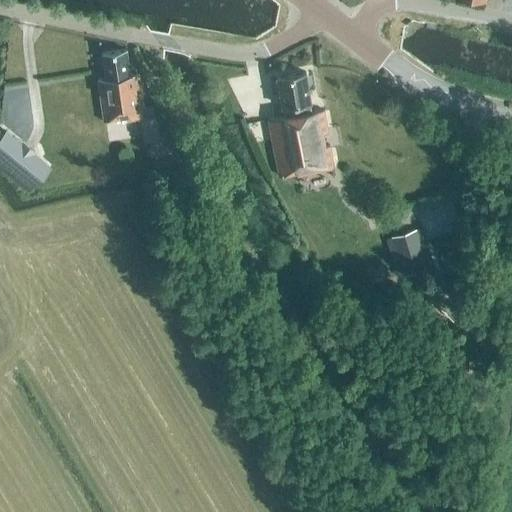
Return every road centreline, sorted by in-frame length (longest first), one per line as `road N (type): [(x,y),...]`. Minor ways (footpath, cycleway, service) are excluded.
road 1 (residential): [(0,8),(232,55),(267,52),(319,12)]
road 2 (tertiary): [(511,116),(432,91),(352,38)]
road 3 (unclassified): [(511,22),(402,2),(382,6),(352,38)]
road 4 (track): [(492,511),(511,367)]
